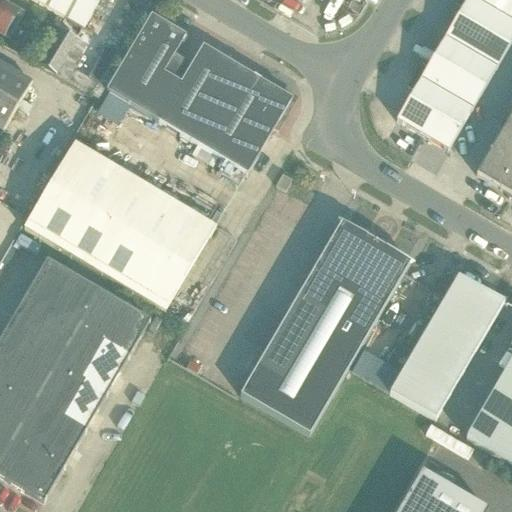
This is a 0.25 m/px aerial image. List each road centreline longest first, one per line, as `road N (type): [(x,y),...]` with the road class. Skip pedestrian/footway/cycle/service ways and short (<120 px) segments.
road 1 (unclassified): [(344,80),(337,123),(361,162),(511,249)]
road 2 (unclassified): [(206,0),(344,80)]
